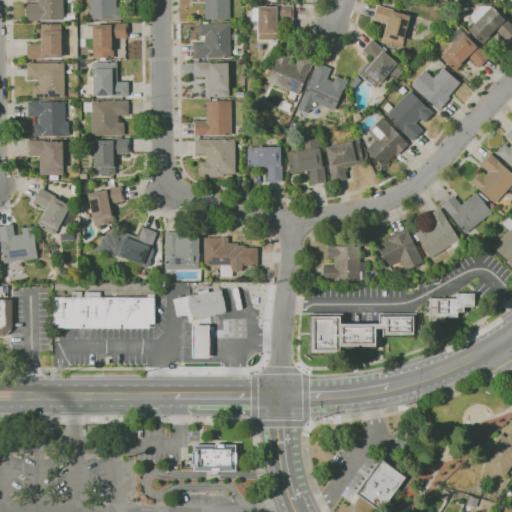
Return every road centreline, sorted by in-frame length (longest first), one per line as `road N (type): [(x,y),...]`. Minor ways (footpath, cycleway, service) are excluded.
road 1 (residential): [(511,82),(437,165),(379,203),(293,220),(180,197),(164,189),(159,0)]
road 2 (residential): [(281,396),(293,220)]
road 3 (secondary): [(390,386),(460,362),(511,332)]
